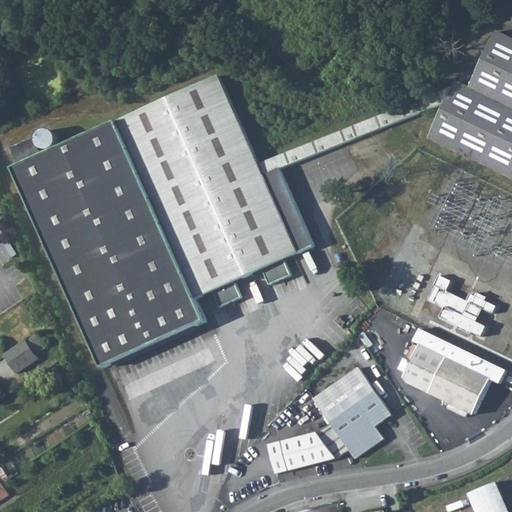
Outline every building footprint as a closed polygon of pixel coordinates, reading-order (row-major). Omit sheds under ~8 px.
[(430,137),(511,177),(511,37),(499,31),(471,88),(458,81),(450,97),(430,137)] [(458,81),(265,166),(226,76),(123,121),(18,167),(106,367),(211,321),(201,298),(216,292),(223,307),(244,298),(237,282),(266,269),(273,285),(294,275),(287,260),(303,253),(270,177),(450,97),(458,81)] [(478,322),(465,316),(472,302),(485,308),(494,314),(498,306),(472,294),(468,301),(448,291),(453,282),(441,276),(436,285),(442,288),(436,302),(447,307),(443,317),(483,337),(488,327),(478,322)] [(478,322),(485,308),(472,302),(465,316),(478,322)] [(39,332),(28,338),(38,353),(48,347),(39,332)] [(20,372),(41,359),(38,353),(28,338),(7,352),(20,372)] [(410,383),(476,415),(494,379),(423,345),(407,378),(410,383)] [(315,399),(356,459),(385,440),(376,427),(393,416),(361,368),(315,399)] [(270,446),(277,475),(337,459),(319,434),(270,446)] [(0,476),(4,483),(11,478),(3,467),(0,468),(0,476)] [(0,499),(11,493),(4,483),(0,485),(0,499)] [(469,495),(476,511),(505,511),(501,501),(505,499),(498,483),(469,495)]
